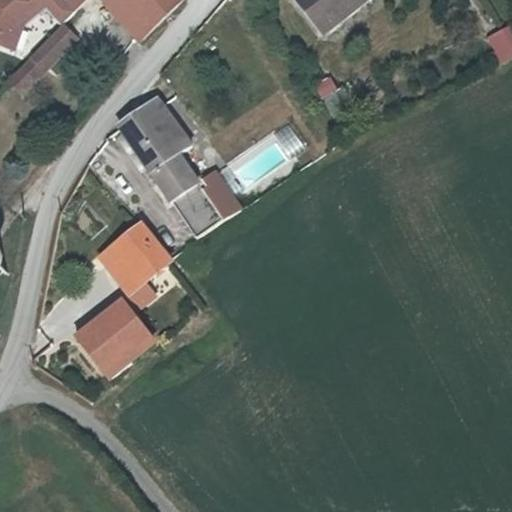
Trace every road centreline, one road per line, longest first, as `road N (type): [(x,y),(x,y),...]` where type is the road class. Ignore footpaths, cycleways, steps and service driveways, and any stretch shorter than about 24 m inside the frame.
road 1 (unclassified): [(211,0),(109,117),(0,381)]
road 2 (track): [(170,511),(71,408),(2,376)]
